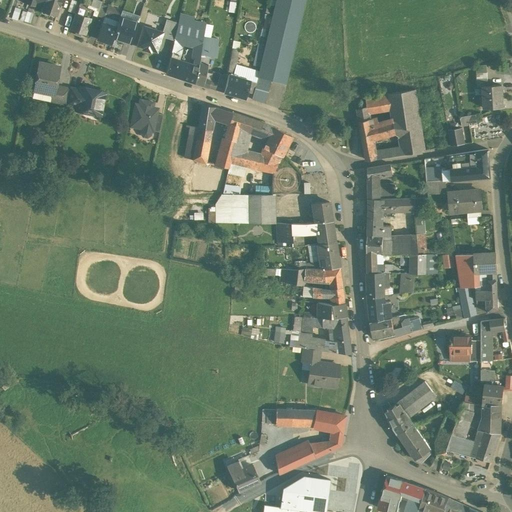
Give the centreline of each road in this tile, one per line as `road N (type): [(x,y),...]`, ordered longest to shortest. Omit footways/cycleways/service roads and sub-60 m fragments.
road 1 (residential): [(0,24),(276,119),(339,169)]
road 2 (residential): [(339,169),(372,456)]
road 3 (unclassified): [(502,145),(339,169)]
road 4 (tertiary): [(511,306),(500,236),(502,145)]
road 5 (residential): [(372,456),(337,454),(224,511)]
road 6 (residential): [(507,495),(486,499),(372,456)]
